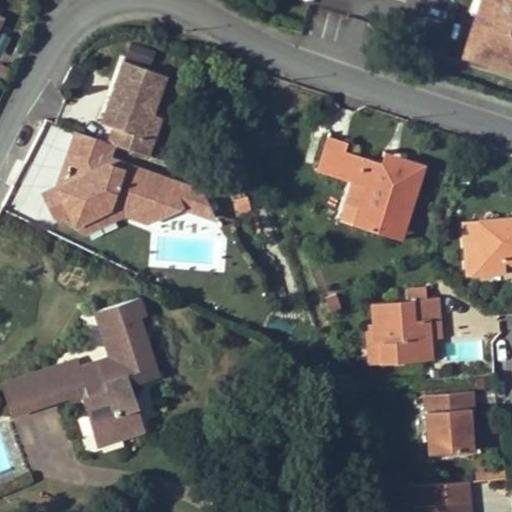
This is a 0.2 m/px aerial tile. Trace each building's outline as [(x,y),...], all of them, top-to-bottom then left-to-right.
[(511,0),(483,0),(470,44),(501,54),(498,62),(511,67),(511,0)] [(144,156),(151,139),(143,136),(151,112),(164,75),(122,60),(113,88),(119,89),(115,99),(110,98),(101,122),(114,126),(108,143),(144,156)] [(115,99),(119,89),(113,88),(110,98),(115,99)] [(151,112),(143,136),(151,139),(159,115),(151,112)] [(112,144),(72,130),(52,187),(42,193),(55,216),(70,206),(81,227),(115,209),(124,214),(151,223),(181,206),(189,183),(109,154),(112,144)] [(347,181),(363,186),(351,224),(382,234),(388,215),(403,220),(422,162),(402,156),(384,165),(377,163),(377,161),(343,149),(346,141),(326,135),(316,166),(335,173),(334,177),(347,181)] [(381,149),(377,161),(377,163),(384,165),(402,156),(381,149)] [(315,171),(334,177),(335,173),(316,166),(315,171)] [(363,186),(347,181),(335,219),(351,224),(363,186)] [(189,182),(181,206),(213,215),(200,186),(189,182)] [(115,209),(81,227),(93,231),(124,214),(115,209)] [(403,220),(388,215),(382,234),(397,238),(403,220)] [(479,247),(480,271),(503,269),(503,260),(511,259),(511,215),(477,218),(479,247)] [(469,248),(470,271),(480,271),(479,247),(469,248)] [(406,287),(406,298),(425,297),(425,286),(406,287)] [(77,359),(2,384),(11,415),(56,400),(53,393),(83,383),(87,397),(79,399),(93,439),(119,431),(122,438),(144,430),(145,429),(131,384),(156,376),(138,316),(145,314),(139,296),(95,309),(110,356),(79,366),(77,359)] [(370,302),(371,322),(374,363),(427,359),(424,319),(438,318),(437,296),(425,297),(406,298),(370,302)] [(427,359),(433,358),(432,337),(440,336),(438,318),(424,319),(427,359)] [(367,364),(374,363),(371,322),(364,322),(367,364)] [(83,383),(53,393),(56,400),(69,395),(72,402),(79,399),(87,397),(83,383)] [(423,393),(427,452),(471,449),(469,427),(468,407),(474,407),(473,390),(423,393)] [(122,438),(119,431),(93,439),(95,447),(122,438)] [(477,480),(504,477),(503,467),(476,470),(477,480)] [(468,511),(468,500),(411,504),(412,511),(468,511)]
